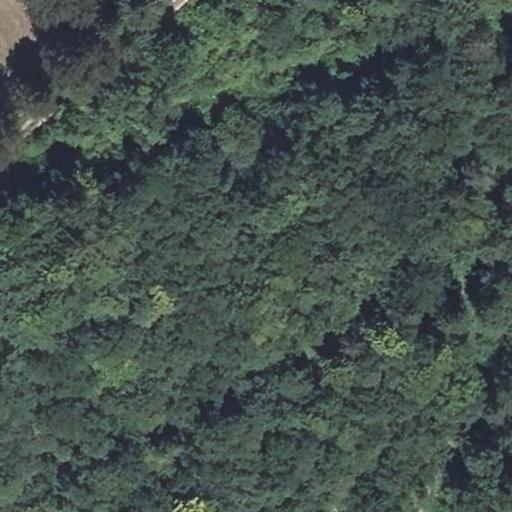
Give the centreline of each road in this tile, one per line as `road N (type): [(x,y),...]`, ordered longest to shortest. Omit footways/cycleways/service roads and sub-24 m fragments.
road 1 (track): [(7,151),(54,149),(132,126),(390,31),(511,2)]
road 2 (track): [(511,150),(484,195),(463,260),(476,339),(473,421),(452,446),(427,511)]
road 3 (track): [(0,157),(136,34)]
